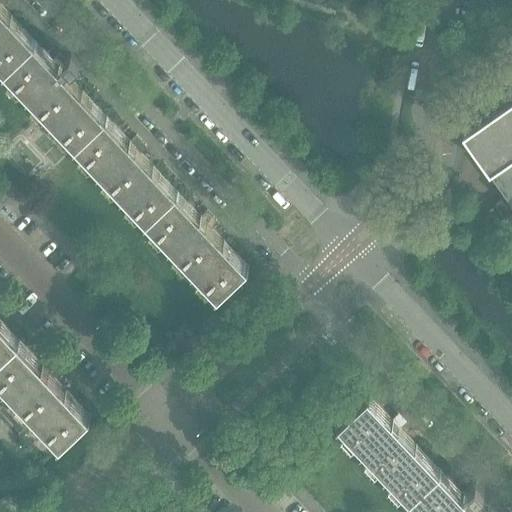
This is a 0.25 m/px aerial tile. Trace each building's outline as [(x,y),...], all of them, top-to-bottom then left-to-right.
[(35,39),(10,13),(0,1),(0,63),(4,68),(35,39)] [(53,58),(49,54),(35,39),(4,68),(76,143),(106,115),(70,77),(77,71),(73,67),(80,60),(71,51),(64,57),(59,52),(53,58)] [(511,95),(462,130),(465,134),(476,151),(489,169),(511,152),(511,95)] [(130,140),(121,130),(106,115),(76,143),(147,219),(177,190),(141,152),(147,146),(136,134),(130,140)] [(511,159),(492,173),(499,184),(507,194),(493,203),(511,229),(511,159)] [(201,215),(191,205),(177,190),(147,219),(219,294),(249,266),(212,227),(218,221),(207,209),(201,215)] [(0,358),(19,340),(0,319),(0,358)] [(43,365),(32,354),(19,340),(0,358),(0,379),(60,444),(90,415),(54,377),(60,371),(49,359),(43,365)] [(339,422),(423,511),(481,511),(471,501),(484,488),(475,479),(462,491),(369,393),(339,422)]
